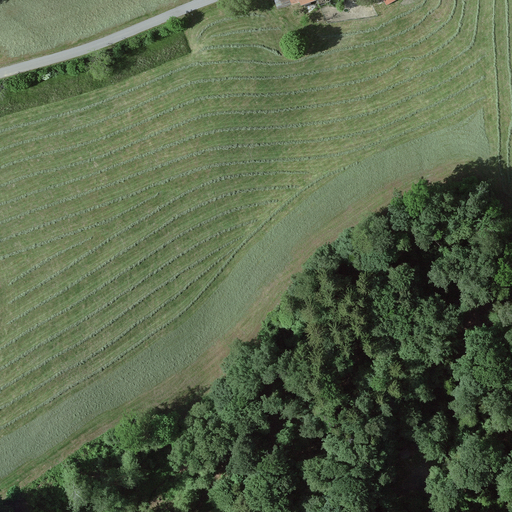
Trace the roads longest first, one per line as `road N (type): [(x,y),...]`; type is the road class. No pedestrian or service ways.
road 1 (unclassified): [(0,73),(211,0)]
road 2 (track): [(511,267),(494,309),(511,385)]
